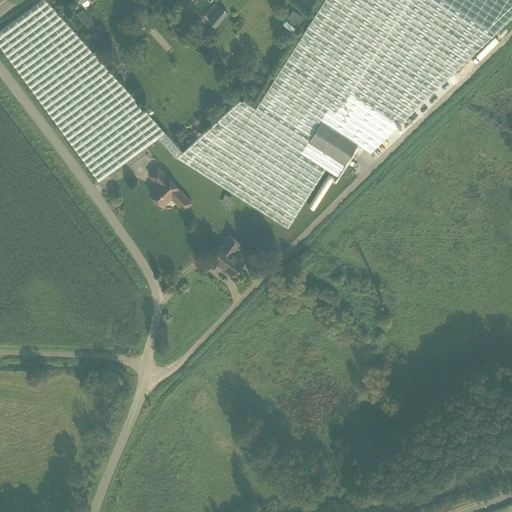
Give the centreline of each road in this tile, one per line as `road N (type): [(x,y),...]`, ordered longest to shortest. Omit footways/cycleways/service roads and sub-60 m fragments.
road 1 (unclassified): [(143,369),(174,368),(511,30)]
road 2 (unclassified): [(143,369),(158,303),(151,278),(0,67)]
road 3 (unclassified): [(511,466),(358,511)]
road 4 (unclassified): [(94,511),(143,369)]
road 5 (unclassified): [(143,369),(111,357),(0,353)]
